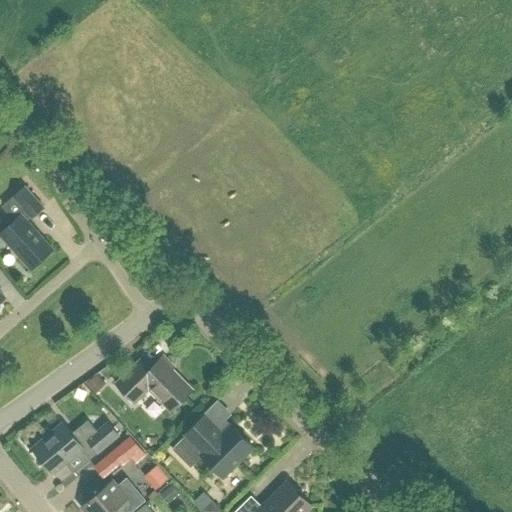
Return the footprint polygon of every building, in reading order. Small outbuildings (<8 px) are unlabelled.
[(44,206),(25,186),(2,207),(8,212),(0,219),(0,234),(31,269),(53,249),(28,221),(44,206)] [(175,367),(163,355),(143,375),(134,365),(116,383),(135,402),(149,388),(171,410),(192,389),(172,369),(175,367)] [(222,432),(204,414),(184,434),(202,452),(200,454),(223,477),(253,446),(231,424),(222,432)] [(120,434),(107,420),(86,438),(99,453),(120,434)] [(84,447),(64,423),(33,448),(53,473),(84,447)] [(140,467),(152,456),(132,435),(99,467),(111,479),(132,458),(140,467)] [(164,464),(149,476),(161,491),(176,479),(164,464)] [(89,499),(81,506),(86,511),(109,511),(112,510),(113,511),(127,511),(143,499),(135,490),(127,479),(118,487),(112,480),(105,486),(98,479),(83,492),(89,499)] [(296,490),(287,480),(261,505),(251,495),(233,511),(304,511),(312,505),(302,496),(302,490),(296,490)]
